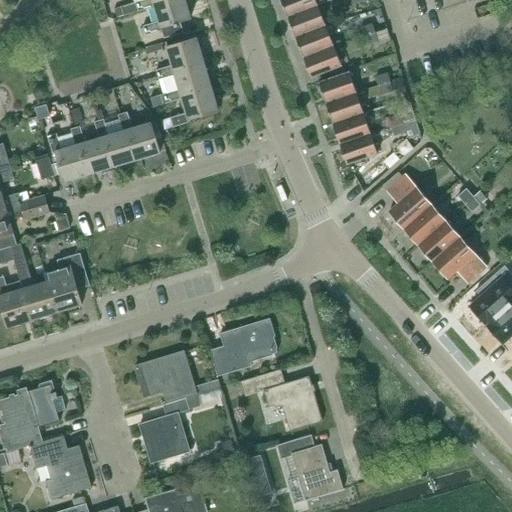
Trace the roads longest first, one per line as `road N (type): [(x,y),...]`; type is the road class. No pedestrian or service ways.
road 1 (tertiary): [(511,438),(335,247)]
road 2 (unclassified): [(75,211),(286,147)]
road 3 (residential): [(88,341),(295,272)]
road 4 (unclassified): [(359,477),(295,272)]
road 5 (tertiary): [(286,147),(239,0)]
road 6 (unclassified): [(132,485),(88,341)]
